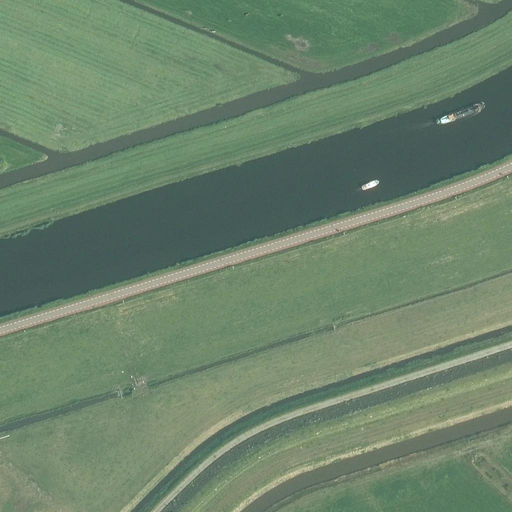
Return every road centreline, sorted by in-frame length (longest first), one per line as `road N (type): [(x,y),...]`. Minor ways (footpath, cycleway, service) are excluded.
road 1 (tertiary): [(0,331),(511,166)]
road 2 (track): [(92,511),(91,489),(139,393),(109,297)]
